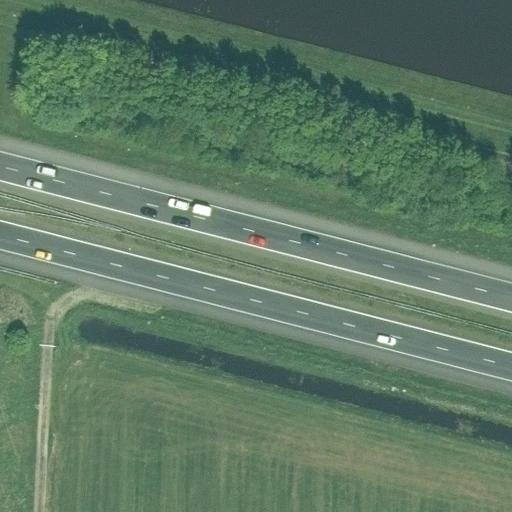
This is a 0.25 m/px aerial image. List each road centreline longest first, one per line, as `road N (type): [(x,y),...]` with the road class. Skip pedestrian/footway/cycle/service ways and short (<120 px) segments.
road 1 (motorway): [(0,236),(511,366)]
road 2 (motorway): [(511,292),(0,162)]
road 3 (track): [(37,511),(52,313),(34,290),(0,278)]
